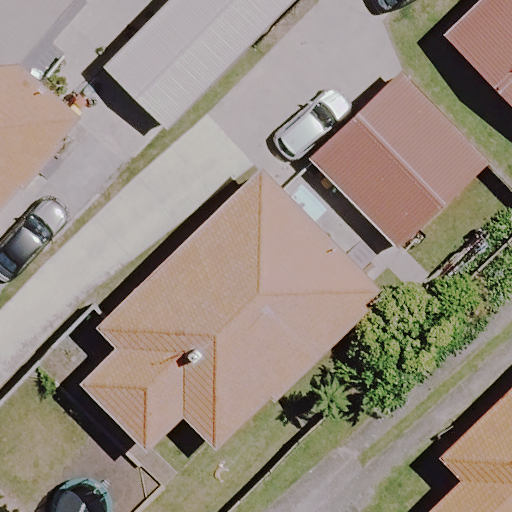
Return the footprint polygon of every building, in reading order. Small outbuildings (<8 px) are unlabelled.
[(0,0),(0,203),(69,125),(6,70),(66,0),(0,0)] [(169,0),(97,76),(158,134),(285,0),(169,0)] [(511,0),(474,0),(433,43),(511,119),(511,0)] [(390,254),(477,169),(386,76),(299,162),(390,254)] [(373,297),(250,170),(92,323),(115,347),(69,391),(134,458),(172,421),(208,458),(373,297)] [(511,511),(511,383),(395,502),(405,511),(511,511)]
